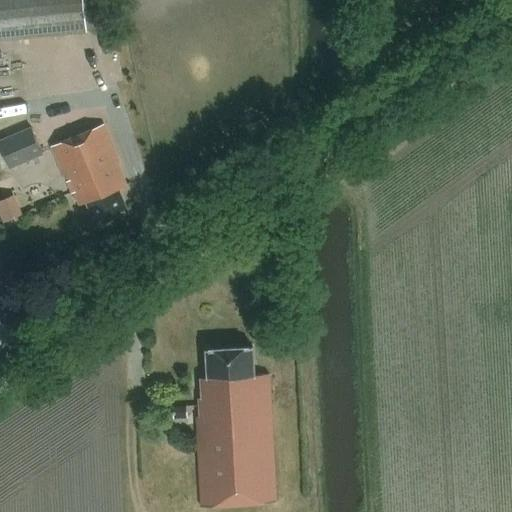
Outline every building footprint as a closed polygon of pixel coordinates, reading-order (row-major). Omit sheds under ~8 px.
[(0,0),(0,39),(88,31),(84,0),(0,0)] [(117,162),(120,161),(104,125),(54,146),(73,192),(75,191),(81,205),(88,202),(97,223),(129,210),(120,189),(127,185),(117,162)] [(44,155),(33,128),(32,127),(0,140),(0,143),(11,169),(44,155)] [(19,190),(13,175),(0,180),(0,185),(4,196),(19,190)] [(0,200),(0,210),(5,222),(23,215),(15,195),(0,200)] [(197,416),(202,507),(277,502),(270,374),(255,374),(254,346),(207,349),(209,377),(202,378),(203,397),(200,397),(201,416),(197,416)] [(176,421),(190,420),(189,409),(175,410),(176,421)]
